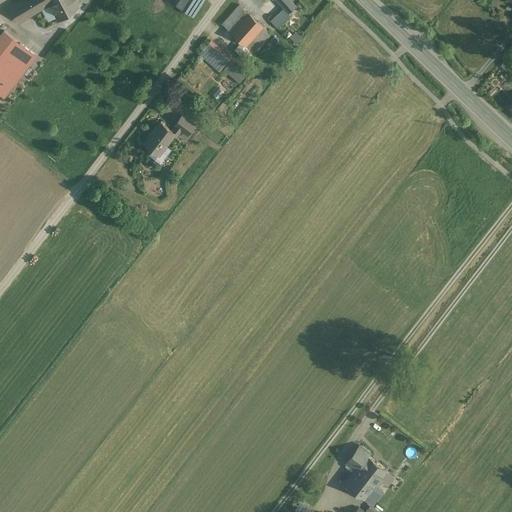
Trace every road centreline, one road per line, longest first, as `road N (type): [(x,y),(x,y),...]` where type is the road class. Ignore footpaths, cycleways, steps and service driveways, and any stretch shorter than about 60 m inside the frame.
road 1 (track): [(511,207),(275,511)]
road 2 (unclassified): [(224,0),(0,290)]
road 3 (secondary): [(364,0),(511,140)]
